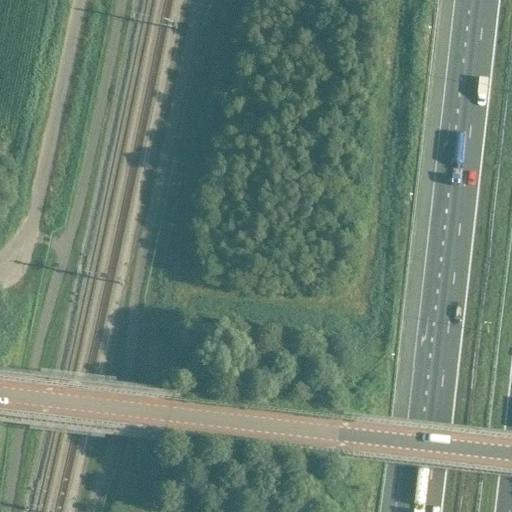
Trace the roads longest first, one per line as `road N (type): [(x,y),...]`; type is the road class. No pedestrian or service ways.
road 1 (tertiary): [(511,454),(0,395)]
road 2 (motorway): [(484,0),(425,511)]
road 3 (unclassified): [(0,276),(25,247),(73,0)]
